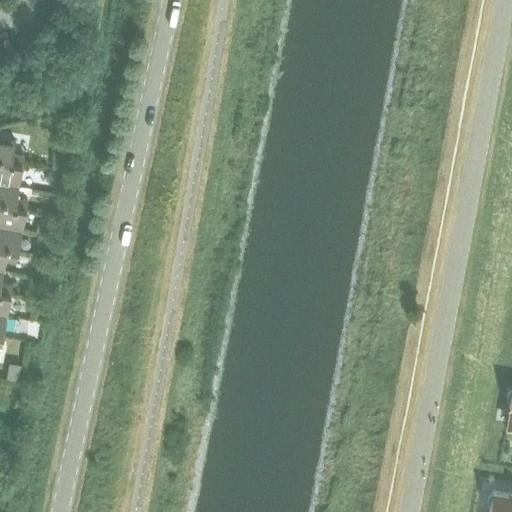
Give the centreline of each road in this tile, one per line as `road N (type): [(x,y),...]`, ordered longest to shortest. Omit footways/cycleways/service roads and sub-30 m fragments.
road 1 (tertiary): [(59,511),(170,0)]
road 2 (unclassified): [(408,511),(503,0)]
